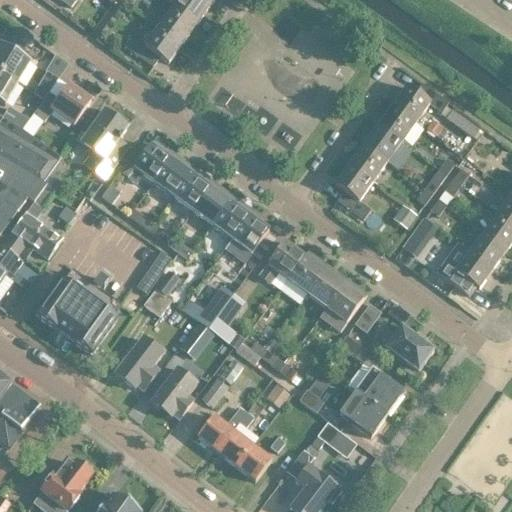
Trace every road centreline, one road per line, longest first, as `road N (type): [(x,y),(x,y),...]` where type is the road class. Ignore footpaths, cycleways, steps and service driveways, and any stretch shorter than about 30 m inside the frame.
road 1 (residential): [(506,361),(290,205)]
road 2 (residential): [(212,511),(0,350)]
road 3 (residential): [(159,111),(11,0)]
road 4 (residential): [(403,511),(506,361)]
road 5 (residential): [(290,205),(393,66)]
road 6 (residential): [(290,205),(159,111)]
road 7 (residential): [(159,111),(244,0)]
